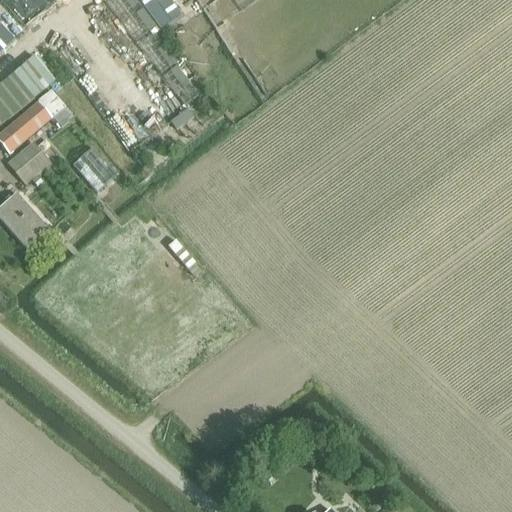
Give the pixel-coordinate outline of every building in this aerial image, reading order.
[(167,0),(136,0),(161,33),(181,19),(167,0)] [(0,25),(0,57),(16,43),(0,25)] [(0,128),(8,123),(9,123),(34,103),(33,102),(56,83),(35,58),(0,86),(0,128)] [(162,69),(161,126),(182,126),(182,104),(190,104),(190,69),(162,69)] [(0,148),(8,158),(51,122),(66,109),(51,92),(37,104),(38,106),(0,137),(0,148)] [(33,146),(17,158),(35,180),(52,167),(42,155),(50,148),(46,143),(36,150),(33,146)] [(100,195),(120,176),(95,148),(74,167),(100,195)] [(0,224),(26,253),(49,233),(16,196),(0,210),(0,224)] [(175,243),(168,250),(194,279),(201,273),(194,266),(195,265),(175,243)]
